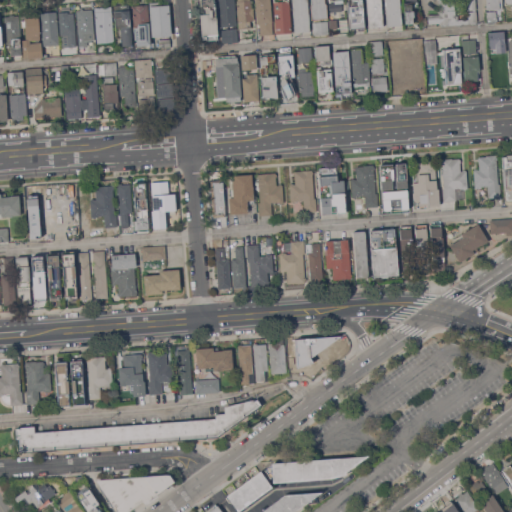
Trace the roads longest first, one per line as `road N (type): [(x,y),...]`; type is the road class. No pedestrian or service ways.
road 1 (tertiary): [(511,115),(0,154)]
road 2 (tertiary): [(0,333),(380,303),(440,309)]
road 3 (secondary): [(440,309),(161,511)]
road 4 (residential): [(181,0),(202,318)]
road 5 (residential): [(0,467),(161,456)]
